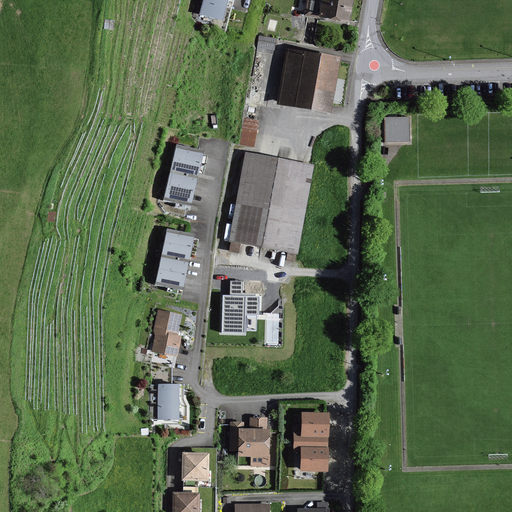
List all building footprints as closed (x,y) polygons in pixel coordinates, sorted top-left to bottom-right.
[(229,0),(204,0),(201,13),(224,19),(229,0)] [(353,0),(308,0),(306,14),(319,16),(319,14),(350,20),(353,0)] [(114,20),(106,20),(105,28),(114,29),(114,20)] [(339,57),(290,49),(281,101),(330,110),(339,57)] [(258,121),(246,119),(242,144),(254,146),(258,121)] [(408,119),(384,119),(384,142),(408,142),(408,119)] [(206,151),(177,145),(171,172),(200,178),(206,151)] [(312,165),(247,153),(232,239),(297,251),(312,165)] [(194,206),(200,178),(171,172),(165,200),(194,206)] [(196,234),(169,228),(163,256),(190,261),(196,234)] [(185,288),(190,261),(163,256),(158,283),(185,288)] [(258,314),(258,297),(243,297),(243,282),(231,282),(231,296),(223,296),(223,332),(246,332),(246,314),(258,314)] [(159,310),(155,330),(157,331),(179,335),(183,315),(159,310)] [(182,336),(179,335),(157,331),(153,350),(178,355),(182,336)] [(181,383),(159,383),(159,418),(182,418),(181,383)] [(304,433),(304,435),(329,436),(329,413),(304,412),(304,433)] [(267,417),(251,417),(251,427),(243,427),(243,422),(232,422),(231,449),(240,449),(240,455),(252,456),(252,465),(269,466),(270,429),(266,428),(267,417)] [(329,436),(304,435),(304,433),(296,432),(295,450),(303,450),(304,446),(328,447),(329,436)] [(328,447),(304,446),(303,450),(303,469),(328,470),(328,447)] [(185,452),(185,478),(210,479),(210,452),(185,452)] [(200,511),(201,492),(175,492),(175,511),(200,511)] [(330,511),(330,509),(329,509),(329,502),(318,502),(318,508),(299,508),(299,511),(330,511)]
